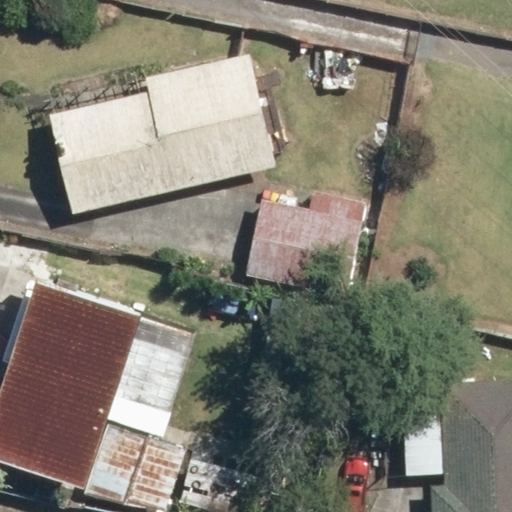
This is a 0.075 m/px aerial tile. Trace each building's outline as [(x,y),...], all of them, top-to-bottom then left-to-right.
[(159,82),(62,104),(85,209),(294,161),(267,42),(156,67),(159,82)] [(375,187),(261,177),(258,204),(270,205),(263,277),(366,287),(375,187)] [(257,511),(271,468),(194,443),(205,408),(183,401),(199,349),(151,334),(163,296),(59,263),(57,271),(43,267),(15,357),(27,361),(0,446),(100,478),(96,489),(169,511),(171,511),(179,490),(246,511),(257,511)] [(451,388),(412,387),(412,472),(454,472),(454,481),(446,481),(446,511),(511,511),(511,374),(452,373),(451,388)] [(353,511),(396,511),(396,493),(354,492),(353,511)]
